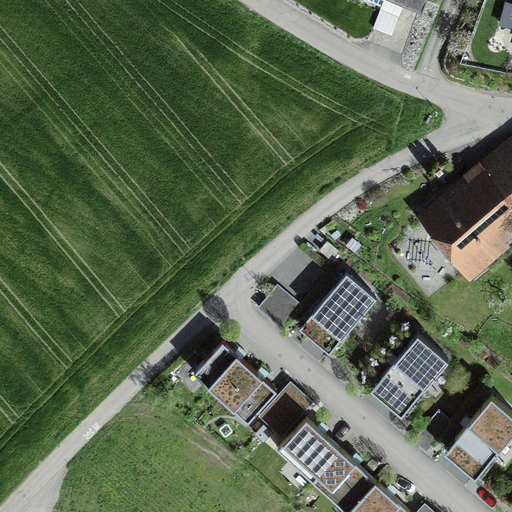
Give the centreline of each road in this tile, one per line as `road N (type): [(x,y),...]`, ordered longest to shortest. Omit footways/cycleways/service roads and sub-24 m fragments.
road 1 (unclassified): [(227,299),(302,226),(486,112)]
road 2 (residential): [(464,511),(227,299)]
road 3 (unclassified): [(6,511),(227,299)]
road 4 (unclassified): [(486,112),(345,51),(266,0)]
